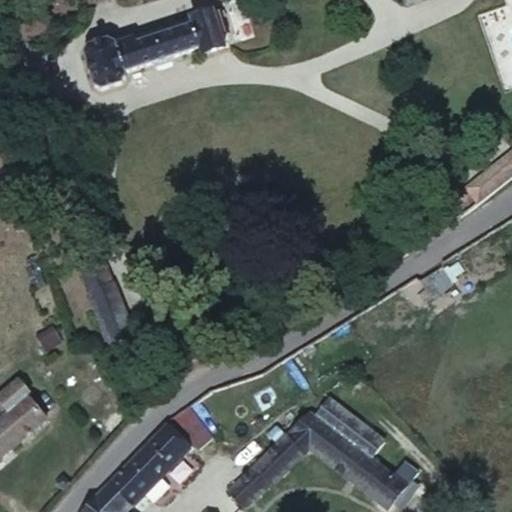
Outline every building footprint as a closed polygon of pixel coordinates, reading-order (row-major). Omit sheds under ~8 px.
[(197,63),(219,57),(210,21),(187,26),(189,35),(132,51),(130,44),(108,49),(104,45),(101,44),(96,43),(88,46),(85,47),(83,51),(82,56),(82,62),(89,88),(93,93),(98,96),(113,92),(116,88),(116,82),(116,76),(116,73),(194,54),(197,63)] [(511,158),(449,202),(459,219),(511,180),(511,158)] [(104,251),(79,261),(89,289),(115,280),(104,251)] [(115,280),(89,289),(108,340),(133,330),(115,280)] [(49,421),(20,386),(0,398),(0,433),(14,450),(49,421)] [(314,417),(310,421),(286,443),(300,459),(306,454),(382,511),(385,511),(405,488),(397,481),(378,468),(368,461),(362,456),(372,444),(376,439),(335,407),(323,420),(317,416),(314,417)] [(171,426),(98,497),(116,511),(137,511),(191,459),(170,438),(177,432),(171,426)] [(0,462),(14,450),(0,433),(0,462)] [(300,459),(286,443),(250,475),(264,491),(300,459)] [(372,444),(362,456),(368,461),(378,468),(388,456),(372,444)] [(239,511),(264,491),(250,475),(225,496),(239,511)] [(116,511),(98,497),(82,511),(116,511)]
